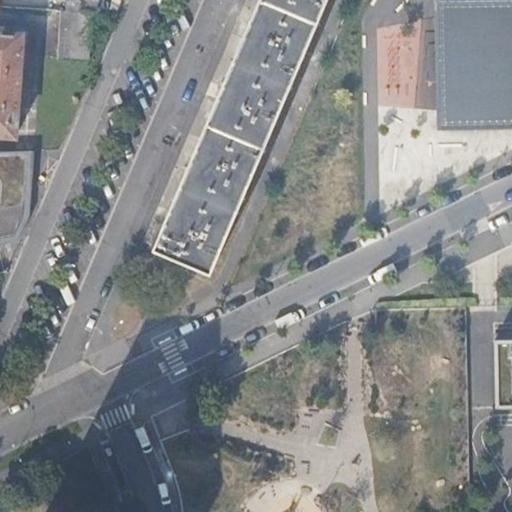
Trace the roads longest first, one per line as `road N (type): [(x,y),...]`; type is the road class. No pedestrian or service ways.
road 1 (residential): [(102,386),(511,194)]
road 2 (residential): [(44,412),(221,0)]
road 3 (residential): [(0,325),(132,0)]
road 4 (residential): [(102,386),(149,511)]
